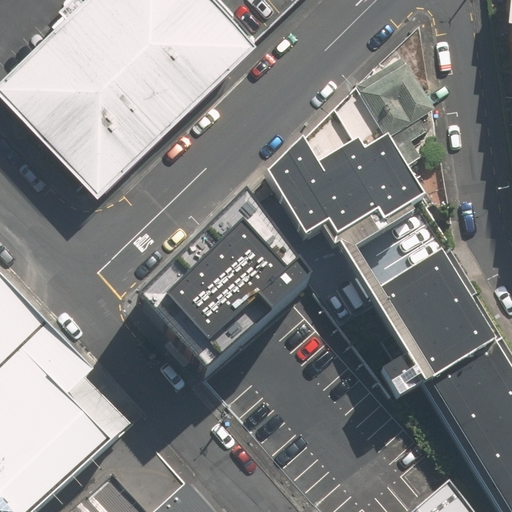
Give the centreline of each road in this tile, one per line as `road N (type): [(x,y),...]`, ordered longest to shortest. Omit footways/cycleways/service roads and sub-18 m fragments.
road 1 (residential): [(378,0),(81,283)]
road 2 (residential): [(267,511),(81,283)]
road 3 (residential): [(511,273),(486,217),(447,0)]
road 4 (residential): [(81,283),(0,194)]
